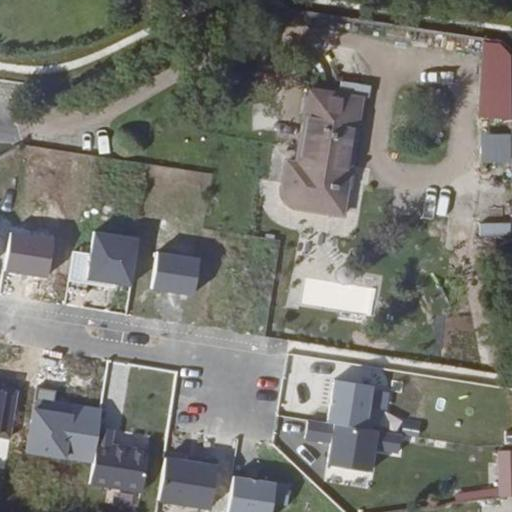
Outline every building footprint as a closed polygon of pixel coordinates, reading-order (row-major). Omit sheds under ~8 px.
[(511,61),(502,51),(481,47),(481,124),(511,124),(511,61)] [(346,217),(364,104),(313,95),(301,169),(290,168),(286,201),(287,205),(289,207),(292,209),(300,211),(346,217)] [(55,236),(10,230),(5,271),(49,277),(55,236)] [(137,240),(93,233),(90,252),(71,249),(67,280),(130,289),(137,240)] [(196,259),(155,252),(149,288),(191,295),(196,259)] [(373,386),(333,378),(324,421),(365,429),(373,386)] [(97,412),(33,400),(25,450),(90,462),(95,428),(97,412)] [(332,423),(327,463),(373,469),(378,431),(332,423)] [(148,437),(95,428),(90,462),(87,484),(140,493),(148,437)] [(214,464),(162,456),(156,499),(209,509),(214,464)] [(511,457),(493,459),(492,507),(511,504),(511,457)] [(271,511),(276,483),(232,476),(226,511),(271,511)]
